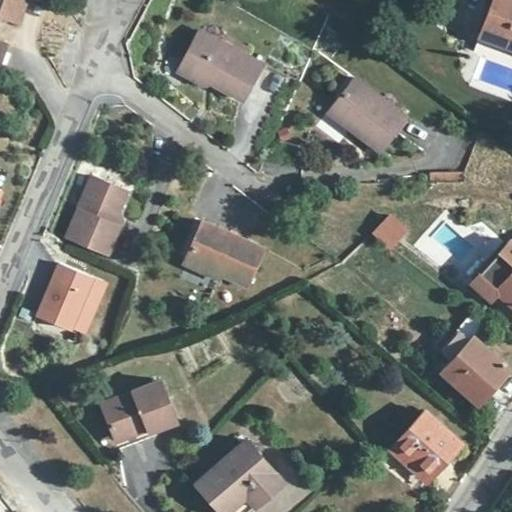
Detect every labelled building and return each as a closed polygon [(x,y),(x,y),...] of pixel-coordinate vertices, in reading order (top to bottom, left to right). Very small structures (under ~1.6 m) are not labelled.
[(24,0),(0,0),(0,14),(17,21),(24,0)] [(511,0),(492,0),(479,38),(511,48),(511,0)] [(260,63),(198,30),(184,59),(192,79),(202,85),(211,83),(241,100),(260,63)] [(0,69),(9,46),(0,43),(0,69)] [(192,79),(184,59),(177,72),(192,79)] [(405,118),(353,77),(330,108),(351,125),(348,130),(378,152),(405,118)] [(124,190),(91,177),(65,238),(106,255),(120,225),(111,222),(117,209),(124,190)] [(122,220),(117,209),(111,222),(120,225),(122,220)] [(407,230),(391,216),(372,233),(390,248),(407,230)] [(264,246),(203,219),(186,258),(222,273),(247,285),(264,246)] [(511,241),(510,240),(471,284),(510,319),(511,316),(511,241)] [(222,273),(186,258),(183,266),(219,281),(222,273)] [(56,263),(36,321),(87,339),(108,281),(56,263)] [(468,339),(456,329),(438,351),(449,361),(440,372),(476,403),(508,366),(472,335),(468,339)] [(176,420),(159,379),(100,403),(114,437),(144,425),(147,433),(176,420)] [(459,439),(425,409),(392,447),(426,477),(459,439)] [(147,433),(144,425),(114,437),(119,450),(149,437),(147,433)] [(283,481),(245,439),(195,484),(220,511),(227,511),(244,497),(254,507),(283,481)] [(248,511),(254,507),(244,497),(227,511),(248,511)]
